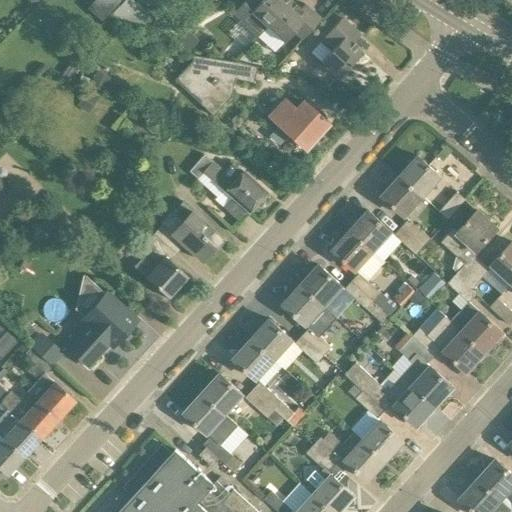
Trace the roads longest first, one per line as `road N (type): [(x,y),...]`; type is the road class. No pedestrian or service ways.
road 1 (unclassified): [(26,511),(411,88)]
road 2 (unclassified): [(395,511),(511,385)]
road 3 (unclassified): [(511,178),(411,88)]
